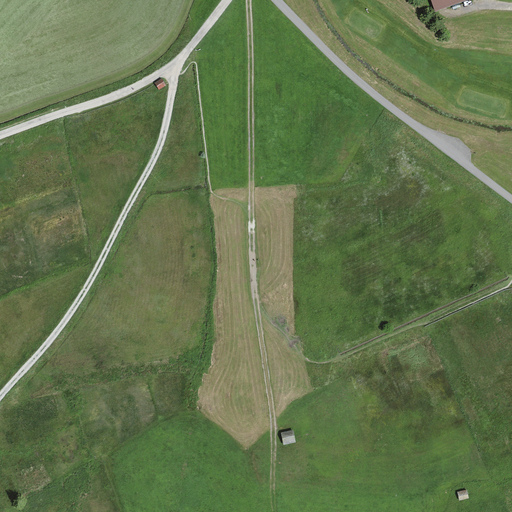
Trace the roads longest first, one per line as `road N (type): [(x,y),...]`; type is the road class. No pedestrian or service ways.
road 1 (track): [(172,69),(157,154),(108,252),(48,347),(0,398)]
road 2 (unclassified): [(511,199),(361,85),(276,0)]
road 3 (track): [(254,290),(276,505)]
road 4 (track): [(251,205),(248,0)]
